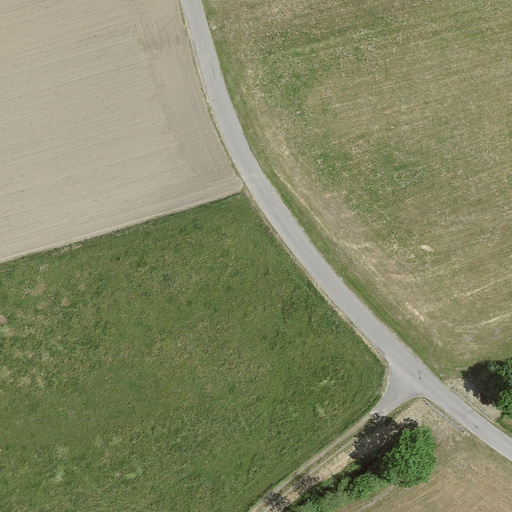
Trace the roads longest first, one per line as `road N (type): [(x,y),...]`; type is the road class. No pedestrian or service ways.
road 1 (unclassified): [(185,0),(232,142),(290,237),(390,350),(511,452)]
road 2 (track): [(420,376),(259,511)]
